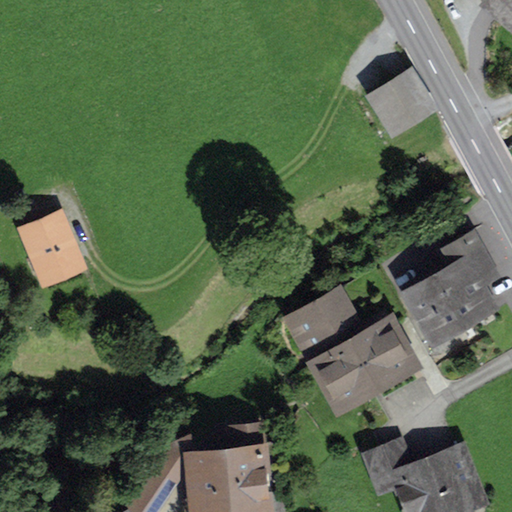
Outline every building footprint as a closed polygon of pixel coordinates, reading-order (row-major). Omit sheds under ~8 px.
[(511,0),(490,0),(511,17),(511,0)] [(375,96),(393,126),(429,103),(411,74),(375,96)] [(28,231),(45,275),(77,262),(60,218),(28,231)] [(412,291),(435,333),(487,304),(475,281),(494,270),(475,235),(451,249),(459,265),(412,291)] [(310,352),(315,349),(350,330),(356,326),(338,294),(292,319),(310,352)] [(356,341),(350,330),(315,349),(343,400),(408,364),(386,324),(356,341)] [(233,453),(191,456),(190,458),(192,483),(201,483),(203,511),(259,507),(258,499),(267,498),(261,425),(231,428),(233,453)] [(134,511),(153,511),(190,458),(191,456),(189,435),(158,449),(126,497),(134,511)] [(416,511),(434,511),(475,496),(458,453),(409,472),(399,444),(370,455),(381,484),(402,476),(416,511)]
